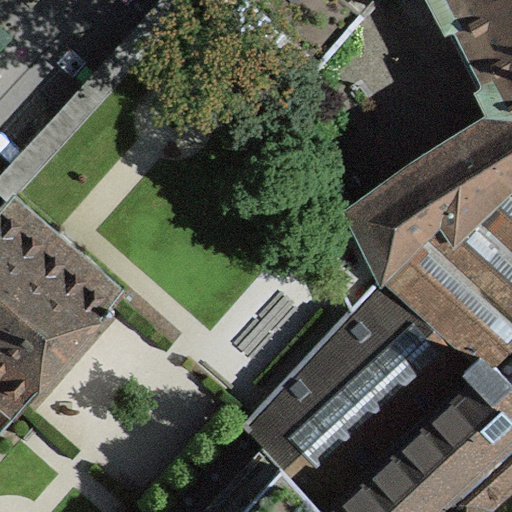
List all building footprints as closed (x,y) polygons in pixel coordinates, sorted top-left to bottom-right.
[(193,0),(295,91),(355,22),(330,0),(193,0)] [(511,165),(508,152),(511,149),(511,0),(428,0),(445,31),(447,29),(450,28),(452,29),(454,30),(455,31),(486,89),(486,92),(484,95),(479,97),(492,121),(410,172),(438,217),(451,238),(511,180),(511,165)] [(435,511),(511,441),(511,149),(508,152),(511,165),(511,180),(451,238),(438,217),(347,313),(238,431),(258,451),(315,511),(435,511)] [(347,313),(438,217),(410,172),(313,244),(347,313)] [(0,431),(101,317),(105,320),(109,315),(105,311),(114,302),(4,207),(0,212),(0,401),(4,405),(2,407),(0,408),(0,431)] [(511,441),(435,511),(484,511),(483,509),(511,482),(511,441)] [(315,511),(258,451),(256,455),(231,483),(229,482),(230,484),(205,511),(203,509),(200,511),(315,511)]
